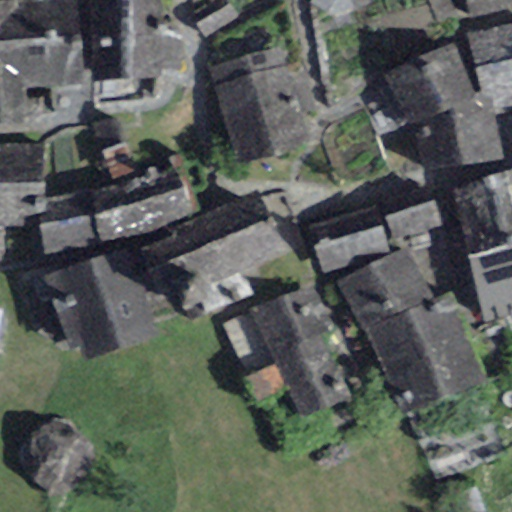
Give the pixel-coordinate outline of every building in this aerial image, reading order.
[(0,0),(0,106),(35,102),(32,78),(86,71),(77,0),(0,0)] [(96,0),(103,72),(170,66),(164,0),(96,0)] [(511,0),(473,0),(475,9),(511,0)] [(511,16),(473,25),(485,89),(498,86),(501,99),(511,93),(511,16)] [(395,58),(416,114),(485,89),(465,33),(395,58)] [(213,63),(245,152),(313,128),(281,38),(213,63)] [(485,89),(416,114),(429,162),(511,138),(501,99),(498,86),(485,89)] [(47,127),(0,130),(0,203),(45,201),(52,187),(47,127)] [(190,157),(103,184),(114,232),(203,199),(190,157)] [(478,243),(511,234),(511,166),(461,180),(478,243)] [(434,178),(385,196),(399,231),(447,214),(434,178)] [(45,201),(47,236),(114,232),(103,184),(52,187),(45,201)] [(272,184),(135,245),(153,301),(297,239),(272,184)] [(385,196),(319,217),(333,260),(400,239),(399,231),(385,196)] [(511,234),(478,243),(496,308),(511,303),(511,234)] [(418,236),(343,272),(368,323),(443,287),(418,236)] [(135,245),(53,271),(74,339),(156,313),(153,301),(135,245)] [(321,274),(231,316),(263,385),(289,373),(306,409),(356,386),(328,325),(342,319),(321,274)] [(443,287),(368,323),(407,408),(496,367),(457,282),(443,287)]
